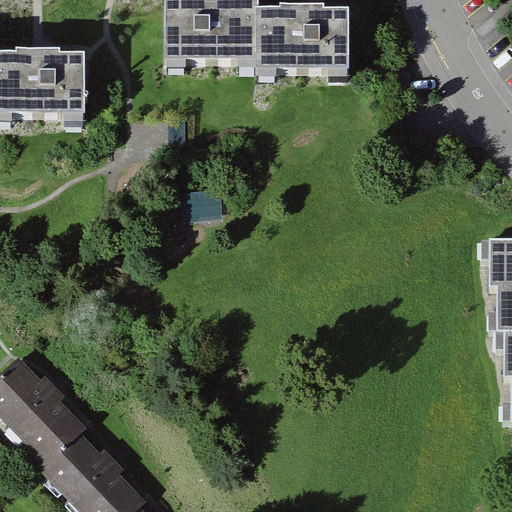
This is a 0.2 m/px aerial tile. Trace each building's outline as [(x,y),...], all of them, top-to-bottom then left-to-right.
[(254,19),(254,8),(166,9),(167,75),(254,74),(254,19)] [(349,19),(254,19),(254,74),(254,86),(349,86),(349,19)] [(85,130),(84,64),(60,64),(60,60),(16,61),(16,64),(0,64),(0,130),(12,130),(12,125),(64,124),(65,130),(85,130)] [(185,222),(223,222),(223,199),(186,199),(185,222)] [(511,252),(484,253),(483,300),(492,300),(492,345),(498,345),(498,390),(505,390),(505,436),(511,435),(511,252)] [(142,511),(148,507),(83,441),(93,431),(20,358),(0,377),(0,427),(47,475),(41,481),(71,511),(142,511)]
